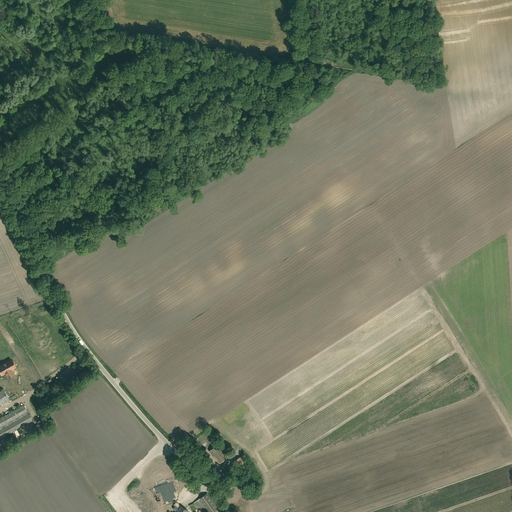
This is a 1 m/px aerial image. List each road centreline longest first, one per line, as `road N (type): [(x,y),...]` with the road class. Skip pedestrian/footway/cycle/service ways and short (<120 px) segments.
road 1 (unclassified): [(229,511),(85,349),(0,173)]
road 2 (track): [(27,235),(142,191)]
